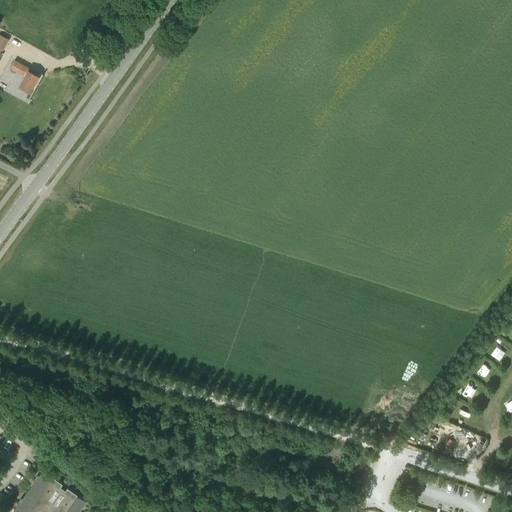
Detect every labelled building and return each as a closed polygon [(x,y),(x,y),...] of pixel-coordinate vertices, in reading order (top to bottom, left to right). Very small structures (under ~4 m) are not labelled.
[(0,49),(2,51),(8,39),(0,34),(0,49)] [(10,68),(24,75),(18,86),(29,92),(39,76),(33,73),(34,70),(14,60),(10,68)] [(497,346),(492,355),(500,360),(505,351),(497,346)] [(476,371),(484,376),(490,367),(483,362),(476,371)] [(473,400),(478,391),(467,385),(462,394),(473,400)] [(469,457),(477,452),(471,444),(463,449),(469,457)] [(77,511),(86,499),(70,487),(43,469),(12,511),(77,511)]
